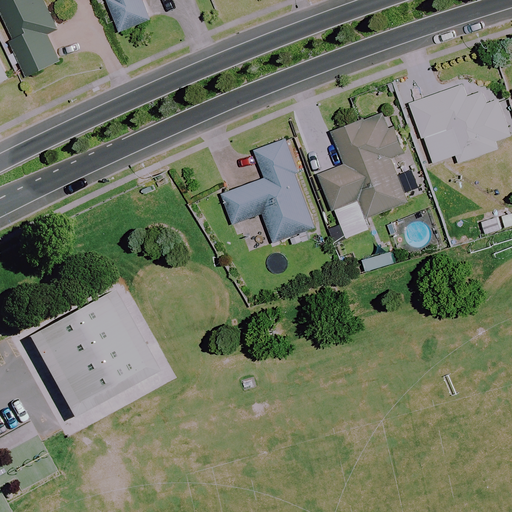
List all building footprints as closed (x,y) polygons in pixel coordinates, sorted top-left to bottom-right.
[(0,0),(0,8),(29,77),(63,62),(50,34),(61,29),(48,0),(0,0)] [(113,0),(123,30),(153,21),(146,0),(113,0)] [(0,83),(11,78),(0,55),(0,83)] [(511,119),(501,93),(474,78),(413,104),(438,163),(459,154),(463,164),(501,148),(498,142),(511,135),(511,119)] [(409,153),(393,111),(336,133),(349,165),(324,174),(349,238),(373,229),(368,218),(411,202),(395,158),(409,153)] [(318,225),(288,139),(259,149),(269,178),(226,193),(237,223),(268,213),(278,242),(292,237),(295,245),(309,240),(306,230),(318,225)] [(109,287),(23,337),(70,418),(156,368),(109,287)]
